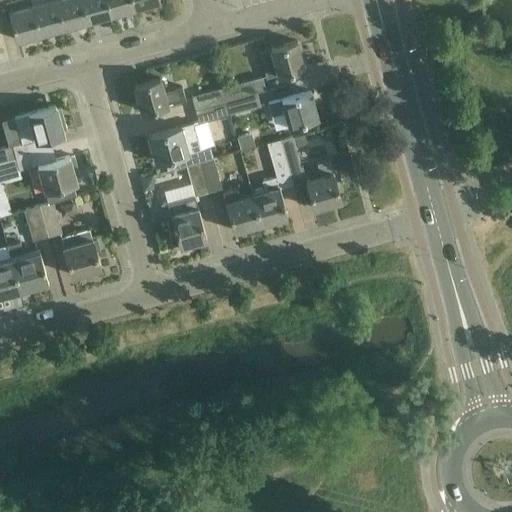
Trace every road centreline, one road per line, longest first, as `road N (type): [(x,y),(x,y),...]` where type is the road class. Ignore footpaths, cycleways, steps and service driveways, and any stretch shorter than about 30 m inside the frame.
road 1 (residential): [(154,296),(436,220)]
road 2 (residential): [(154,296),(85,63)]
road 3 (tertiary): [(436,220),(377,0)]
road 4 (residential): [(0,330),(154,296)]
road 5 (residential): [(85,63),(210,28)]
road 6 (tertiary): [(509,421),(461,308)]
